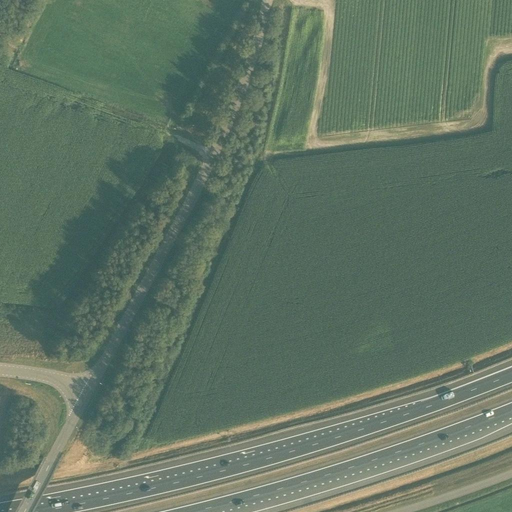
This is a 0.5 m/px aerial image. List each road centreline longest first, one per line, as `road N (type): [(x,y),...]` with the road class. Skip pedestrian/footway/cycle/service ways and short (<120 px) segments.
road 1 (motorway): [(511,375),(260,460),(39,511)]
road 2 (unclassified): [(89,387),(230,150),(257,80),(274,0)]
road 3 (motorway): [(192,511),(511,409)]
road 4 (tertiary): [(23,511),(89,387)]
road 5 (unclassified): [(511,472),(390,511)]
